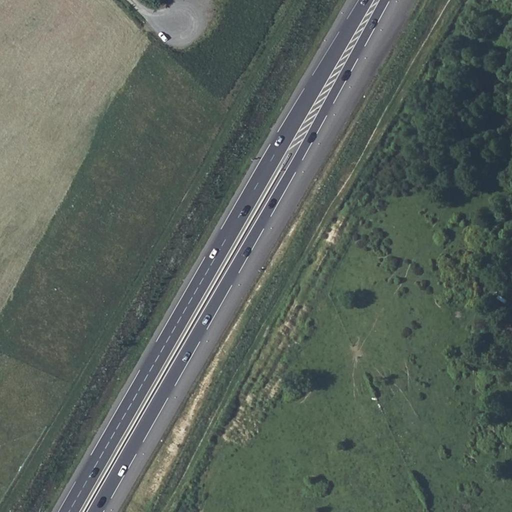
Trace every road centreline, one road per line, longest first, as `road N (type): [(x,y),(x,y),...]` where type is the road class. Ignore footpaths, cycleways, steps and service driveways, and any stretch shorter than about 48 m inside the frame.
road 1 (trunk): [(365,0),(68,511)]
road 2 (trunk): [(95,511),(385,0)]
road 3 (track): [(511,124),(464,135),(384,171),(358,195),(204,472),(194,511)]
